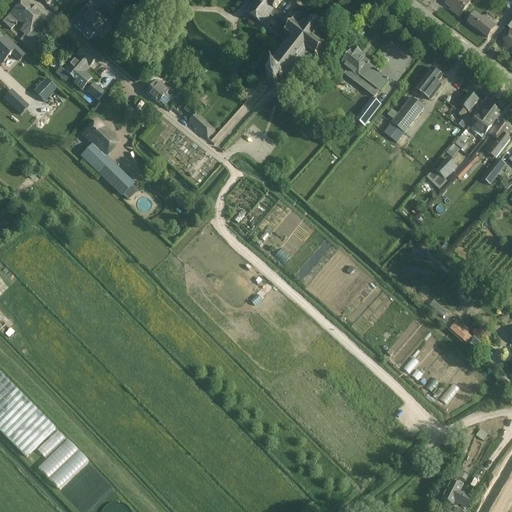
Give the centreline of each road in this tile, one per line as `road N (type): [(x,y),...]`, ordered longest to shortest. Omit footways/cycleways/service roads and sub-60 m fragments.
road 1 (residential): [(226,164),(33,0)]
road 2 (residential): [(511,81),(404,0)]
